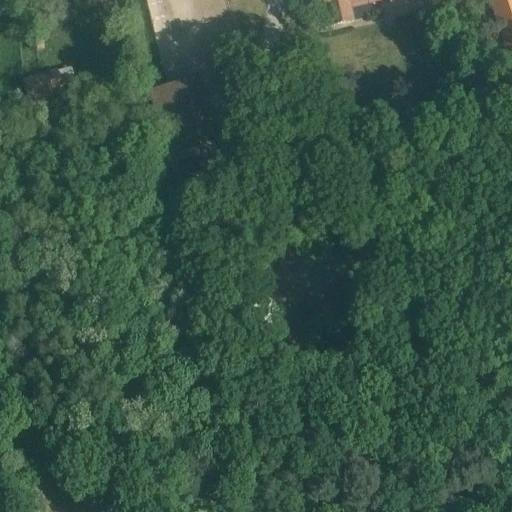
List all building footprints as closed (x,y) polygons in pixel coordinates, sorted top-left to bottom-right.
[(324,0),(331,26),(354,20),(351,5),(372,0),(424,0),(425,4),(440,0),(324,0)] [(511,0),(488,0),(507,54),(511,52),(511,0)] [(42,34),(28,36),(29,52),(44,51),(42,34)] [(57,71),(22,82),(29,104),(30,106),(65,94),(62,87),(75,84),(71,69),(58,72),(57,71)] [(149,84),(162,145),(206,136),(193,75),(149,84)]
